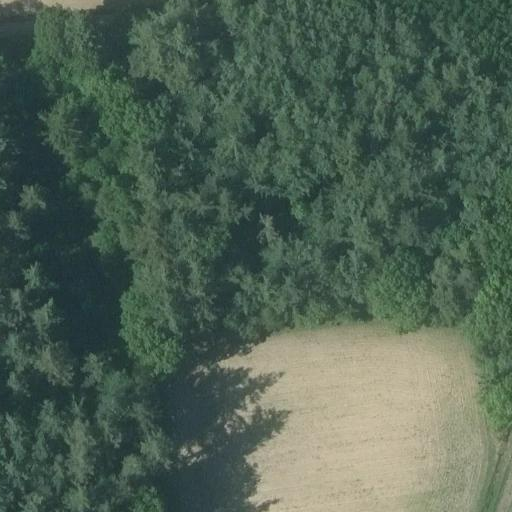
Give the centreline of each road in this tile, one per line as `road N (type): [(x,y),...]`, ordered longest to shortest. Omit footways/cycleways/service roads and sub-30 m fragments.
road 1 (track): [(263,0),(347,11),(511,59)]
road 2 (track): [(0,23),(241,0)]
